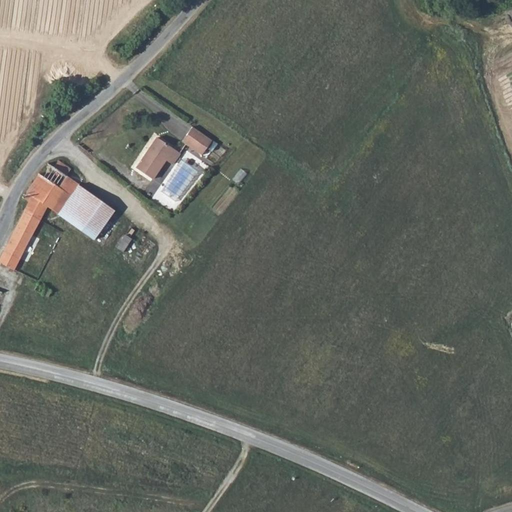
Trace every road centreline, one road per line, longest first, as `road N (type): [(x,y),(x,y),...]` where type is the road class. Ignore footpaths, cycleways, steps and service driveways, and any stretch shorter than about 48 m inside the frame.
road 1 (secondary): [(0,360),(227,427),(417,511)]
road 2 (unclassified): [(195,0),(122,81),(49,144),(0,227)]
road 3 (track): [(0,503),(26,483),(47,483),(212,508)]
